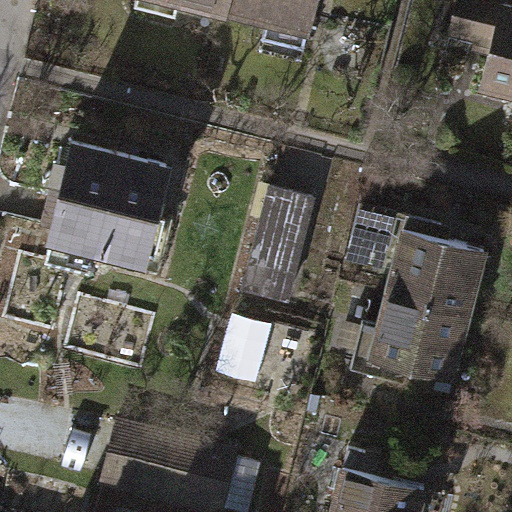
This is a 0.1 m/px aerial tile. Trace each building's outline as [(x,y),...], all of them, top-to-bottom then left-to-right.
[(304,0),(204,0),(298,24),(304,0)] [(511,6),(488,0),(449,0),(442,27),(485,38),(474,83),(511,92),(511,6)] [(50,230),(43,253),(85,265),(92,242),(134,255),(166,148),(69,120),(37,226),(50,230)] [(266,181),(241,285),(288,297),(313,193),(266,181)] [(449,223),(408,212),(405,221),(400,220),(373,326),(358,322),(347,363),(393,374),(397,360),(453,375),(488,239),(457,231),(448,228),(449,223)] [(223,368),(263,379),(280,319),(239,308),(223,368)] [(110,418),(94,480),(212,509),(227,446),(110,418)] [(409,511),(417,482),(336,462),(322,511),(409,511)]
